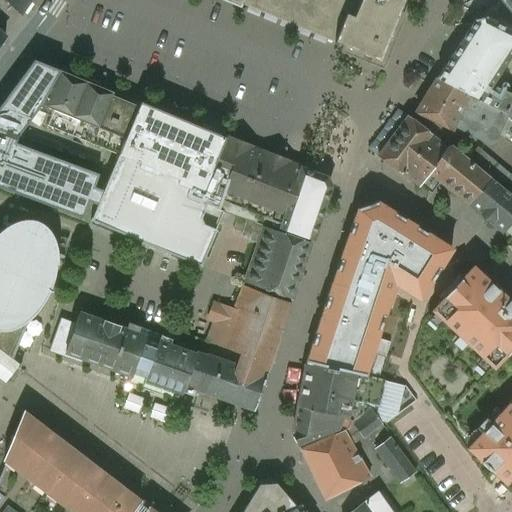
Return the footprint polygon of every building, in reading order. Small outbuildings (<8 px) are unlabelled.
[(30,0),(2,0),(20,15),(30,0)] [(230,0),(379,60),(403,0),(230,0)] [(511,0),(501,0),(501,1),(511,14),(511,0)] [(511,32),(484,18),(474,21),(437,79),(480,102),(487,91),(511,52),(511,32)] [(433,33),(420,51),(427,56),(440,38),(433,33)] [(166,67),(174,45),(161,40),(153,62),(166,67)] [(252,60),(233,46),(221,62),(241,76),(252,60)] [(62,62),(36,51),(0,100),(0,181),(81,212),(99,167),(16,136),(34,105),(42,101),(55,74),(62,62)] [(113,94),(70,76),(68,80),(55,74),(42,101),(44,102),(42,106),(53,111),(46,126),(106,151),(125,102),(112,97),(113,94)] [(480,102),(437,79),(415,114),(452,132),(454,128),(489,146),(505,116),(505,115),(480,102)] [(511,97),(494,89),(491,94),(487,91),(480,102),(505,115),(505,116),(511,124),(511,97)] [(198,134),(138,107),(118,156),(90,221),(200,267),(218,225),(218,224),(223,213),(217,211),(217,209),(198,201),(211,170),(223,143),(221,142),(219,147),(196,139),(198,134)] [(407,117),(377,157),(401,174),(430,135),(407,117)] [(430,135),(401,174),(419,187),(429,173),(447,148),(430,135)] [(301,170),(224,139),(223,143),(211,170),(229,176),(217,209),(217,211),(223,213),(255,224),(262,218),(282,225),(301,170)] [(451,147),(447,148),(429,173),(468,205),(490,179),(467,160),(451,147)] [(511,178),(507,175),(476,149),(467,160),(490,179),(511,197),(511,178)] [(211,170),(198,201),(217,209),(229,176),(211,170)] [(330,182),(301,170),(282,225),(280,230),(311,241),(330,182)] [(511,197),(490,179),(468,205),(501,232),(511,220),(511,197)] [(352,224),(305,363),(355,374),(383,286),(422,310),(450,270),(372,216),(352,224)] [(511,220),(501,232),(502,233),(508,227),(511,230),(511,220)] [(0,230),(0,363),(4,358),(11,363),(27,324),(30,321),(33,318),(36,315),(40,310),(45,303),(49,294),(50,294),(51,290),(54,280),(56,272),(56,266),(57,266),(57,257),(63,259),(64,257),(57,254),(55,243),(53,239),(49,232),(47,229),(40,224),(34,222),(26,221),(23,221),(15,223),(11,225),(6,228),(2,231),(0,230)] [(245,226),(236,223),(233,230),(242,234),(245,226)] [(310,244),(275,232),(264,228),(244,284),(291,300),(310,244)] [(511,353),(511,315),(464,276),(430,318),(497,372),(511,353)] [(289,303),(242,286),(233,311),(220,347),(268,362),(268,363),(269,364),(270,363),(289,303)] [(233,311),(220,307),(220,306),(212,303),(208,315),(215,317),(206,343),(220,347),(233,311)] [(145,339),(78,315),(75,324),(65,353),(83,359),(132,376),(133,373),(144,340),(145,339)] [(75,324),(61,319),(49,352),(81,363),(83,359),(65,353),(75,324)] [(194,356),(169,347),(172,340),(162,336),(160,335),(157,345),(144,340),(133,373),(145,378),(144,380),(181,393),(182,393),(193,397),(195,391),(194,391),(206,357),(195,353),(194,356)] [(228,402),(238,365),(207,355),(206,357),(194,391),(195,391),(228,402)] [(355,374),(305,363),(296,407),(338,418),(346,419),(349,400),(355,374)] [(238,365),(228,402),(250,411),(253,412),(266,375),(264,374),(264,375),(238,365)] [(383,382),(355,374),(349,400),(351,401),(351,400),(377,406),(383,382)] [(383,382),(377,406),(390,409),(396,386),(383,382)] [(338,418),(296,407),(292,435),(297,446),(334,431),(338,418)] [(369,409),(353,423),(353,424),(352,425),(357,432),(362,438),(381,424),(369,409)] [(133,511),(139,504),(22,415),(4,458),(7,460),(74,511),(133,511)] [(511,421),(479,456),(511,487),(511,421)] [(357,432),(352,425),(350,431),(343,432),(347,439),(357,432)] [(339,432),(300,450),(324,499),(369,477),(347,439),(343,432),(339,432)] [(415,473),(389,438),(374,449),(380,457),(381,459),(398,482),(399,484),(415,473)] [(74,511),(7,460),(0,477),(0,511),(74,511)] [(253,492),(240,511),(286,511),(296,507),(275,483),(267,484),(253,492)] [(375,495),(351,511),(388,511),(376,494),(375,495)]
